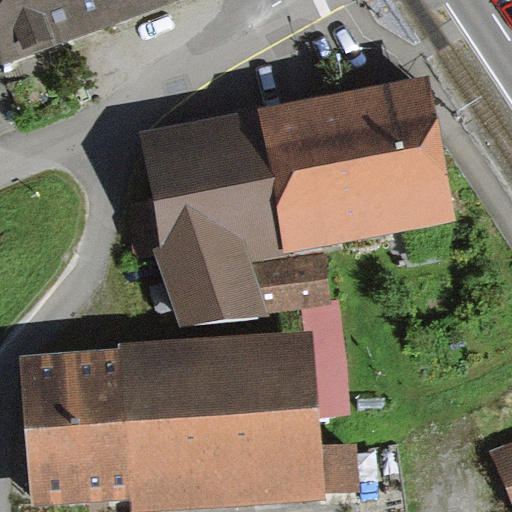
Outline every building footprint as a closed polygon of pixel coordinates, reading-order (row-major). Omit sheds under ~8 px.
[(0,0),(0,53),(4,64),(178,0),(0,0)] [(429,78),(140,135),(162,245),(153,250),(182,328),(269,317),(267,312),(254,264),(252,258),(454,220),(429,78)] [(326,254),(254,264),(267,312),(332,305),(326,254)] [(311,337),(27,358),(38,501),(134,493),(135,511),(139,511),(324,499),(311,337)] [(511,444),(495,451),(511,497),(511,444)]
